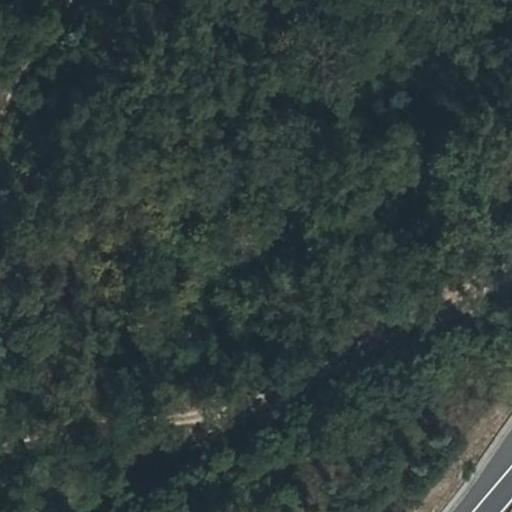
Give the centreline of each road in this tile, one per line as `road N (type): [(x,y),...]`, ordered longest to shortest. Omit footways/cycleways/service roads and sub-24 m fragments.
road 1 (track): [(511,281),(215,420),(0,448)]
road 2 (track): [(215,420),(46,511)]
